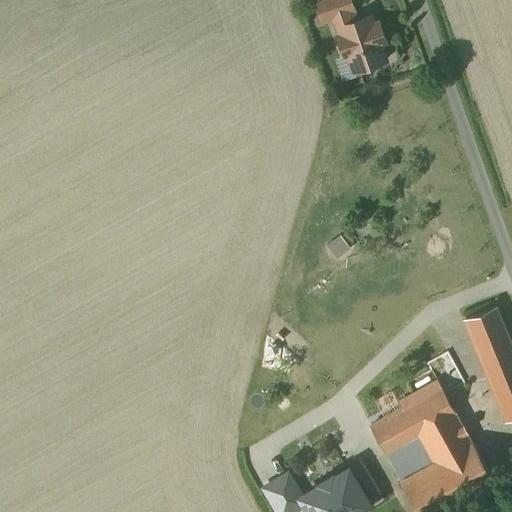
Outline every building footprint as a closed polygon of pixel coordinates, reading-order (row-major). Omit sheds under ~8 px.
[(349,0),(315,0),(322,21),(335,17),(351,11),(353,10),(349,0)] [(369,15),(354,20),(351,11),(335,17),(341,35),(337,36),(344,55),(352,52),(358,70),(384,60),(379,43),(384,41),(378,22),(372,24),(369,15)] [(341,258),(356,247),(346,233),(331,244),(341,258)] [(511,350),(494,307),(464,318),(489,379),(511,370),(511,350)] [(394,406),(378,408),(379,420),(440,386),(437,380),(400,401),(400,403),(394,406)] [(379,420),(369,426),(385,454),(388,453),(403,480),(400,482),(416,511),(443,511),(495,483),(472,442),(472,443),(440,386),(379,420)] [(511,388),(496,395),(506,421),(511,419),(511,388)] [(347,470),(300,497),(309,511),(356,511),(368,505),(364,498),(376,491),(359,463),(347,470)]
